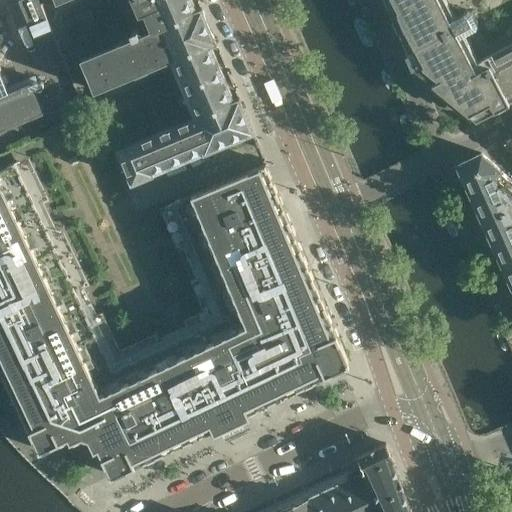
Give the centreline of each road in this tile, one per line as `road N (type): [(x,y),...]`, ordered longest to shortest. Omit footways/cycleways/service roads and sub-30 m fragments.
road 1 (residential): [(392,405),(171,511)]
road 2 (residential): [(229,0),(322,216)]
road 3 (residential): [(322,216),(392,405)]
road 4 (residential): [(374,0),(445,159)]
road 5 (residential): [(511,306),(445,159)]
road 6 (residential): [(445,159),(322,216)]
